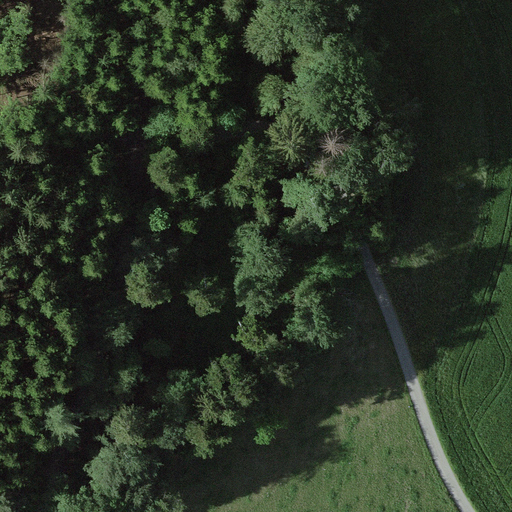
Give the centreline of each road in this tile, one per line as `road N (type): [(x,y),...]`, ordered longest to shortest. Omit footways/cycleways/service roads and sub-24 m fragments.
road 1 (track): [(42,500),(104,344),(142,214),(187,150),(228,130),(255,128),(302,140),(336,178),(396,342),(472,511)]
road 2 (track): [(131,254),(129,219),(146,135),(126,0)]
road 3 (track): [(0,138),(146,135)]
